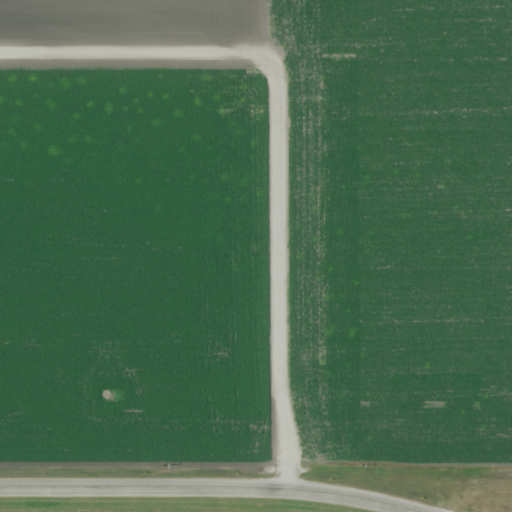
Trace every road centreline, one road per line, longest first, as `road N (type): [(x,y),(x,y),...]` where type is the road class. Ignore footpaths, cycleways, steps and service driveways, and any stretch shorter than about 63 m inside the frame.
road 1 (residential): [(0,53),(253,52),(273,78),(282,489)]
road 2 (tertiary): [(0,487),(312,489),(417,511)]
road 3 (track): [(0,465),(282,460)]
